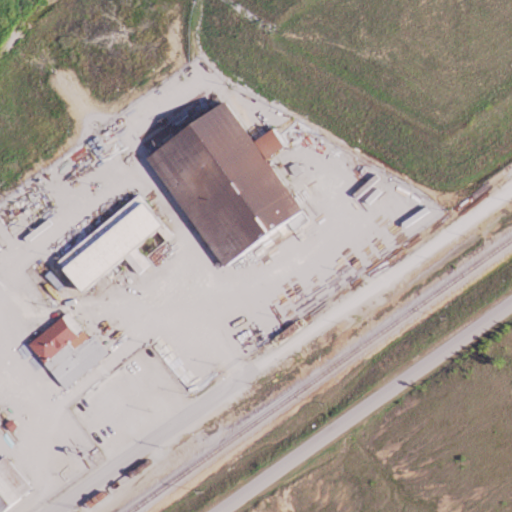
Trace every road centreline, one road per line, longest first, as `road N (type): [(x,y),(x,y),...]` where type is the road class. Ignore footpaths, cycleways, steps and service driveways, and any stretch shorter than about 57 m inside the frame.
road 1 (residential): [(52,511),(511,188)]
road 2 (tertiary): [(224,511),(511,307)]
